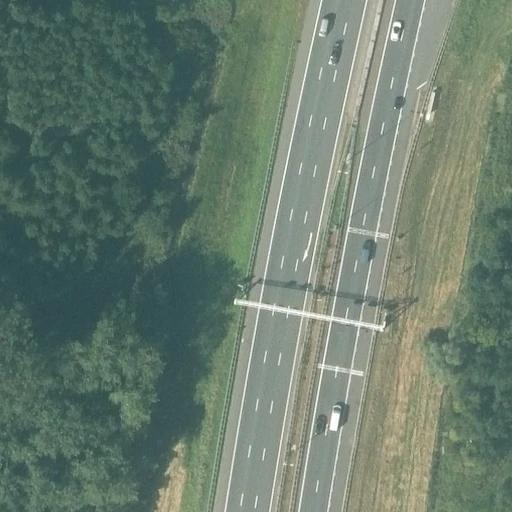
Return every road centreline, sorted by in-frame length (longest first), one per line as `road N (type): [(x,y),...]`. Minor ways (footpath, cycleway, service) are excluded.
road 1 (motorway): [(342,0),(245,511)]
road 2 (motorway): [(313,511),(409,0)]
